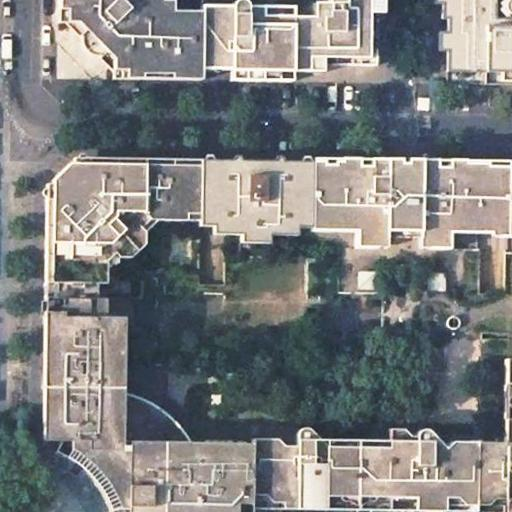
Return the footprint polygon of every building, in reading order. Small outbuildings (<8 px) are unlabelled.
[(66,0),(66,13),(95,42),(124,71),(151,72),(200,73),(200,71),(201,15),(175,14),(175,3),(161,3),(161,0),(66,0)] [(328,0),(328,5),(314,6),(312,19),(293,19),(293,11),(263,11),(247,9),(242,2),(231,10),(201,9),(201,15),(200,71),(228,72),(228,81),(277,81),(290,81),(290,75),(320,75),(320,69),(358,69),(373,69),(374,16),(384,16),(384,0),(328,0)] [(511,0),(436,0),(437,18),(443,18),(442,82),(478,82),(511,82),(511,0)] [(44,241),(44,298),(90,299),(90,280),(105,279),(105,264),(106,229),(122,214),(179,215),(180,230),(198,230),(199,160),(80,159),(71,159),(45,185),(44,241)] [(210,160),(199,160),(198,230),(198,245),(310,247),(310,231),(353,233),(352,248),(375,247),(383,238),(385,163),(368,163),(368,171),(356,171),(356,162),(350,162),(256,161),(210,160)] [(417,163),(385,163),(383,238),(415,240),(417,163)] [(436,164),(417,163),(415,240),(425,248),(447,249),(447,234),(489,235),(489,239),(503,239),(503,242),(511,241),(511,164),(448,164),(448,171),(437,171),(436,164)] [(149,401),(133,397),(120,397),(121,321),(104,321),(104,299),(90,299),(44,298),(43,344),(42,448),(53,452),(65,458),(76,466),(78,468),(90,480),(99,492),(106,507),(108,511),(250,511),(251,441),(192,439),(188,432),(182,423),(172,414),(161,406),(149,401)] [(511,511),(511,359),(504,359),(503,442),(475,442),(474,511),(511,511)] [(474,511),(475,442),(453,442),(448,447),(433,431),(429,428),(423,427),(419,428),(416,431),(414,435),(414,443),(334,441),(327,447),(310,430),(306,427),(302,426),(297,428),(293,431),(293,433),(293,443),(279,443),(273,436),(252,435),(251,441),(250,511),(474,511)]
